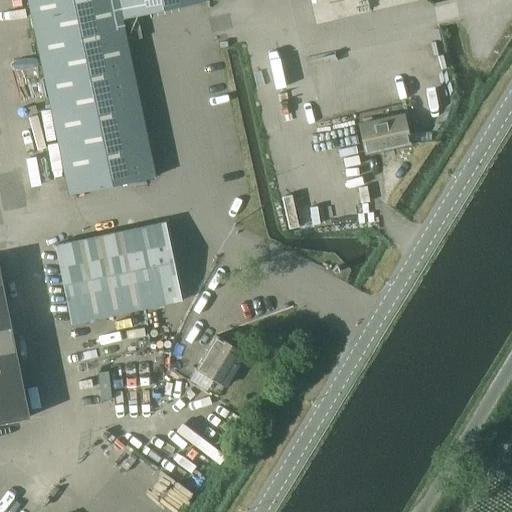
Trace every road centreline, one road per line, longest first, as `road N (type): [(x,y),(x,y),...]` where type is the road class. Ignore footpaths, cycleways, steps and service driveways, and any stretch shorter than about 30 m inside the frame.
road 1 (tertiary): [(257,511),(511,94)]
road 2 (residential): [(511,368),(423,511)]
